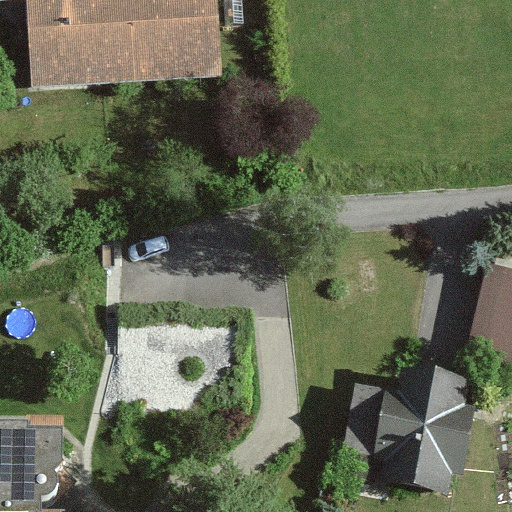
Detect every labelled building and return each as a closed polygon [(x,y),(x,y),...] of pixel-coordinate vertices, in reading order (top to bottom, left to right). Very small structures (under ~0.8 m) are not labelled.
[(270,0),(0,0),(0,15),(22,14),(27,96),(220,84),(215,10),(270,6),(270,0)] [(511,287),(491,284),(476,360),(511,368),(511,287)] [(250,393),(230,319),(171,334),(190,408),(250,393)] [(461,416),(465,395),(394,383),(390,404),(353,398),(342,464),(382,471),(378,495),(448,507),(453,481),(463,483),(475,419),(461,416)] [(0,511),(34,511),(35,511),(52,511),(57,434),(20,432),(19,439),(0,438),(0,511)]
